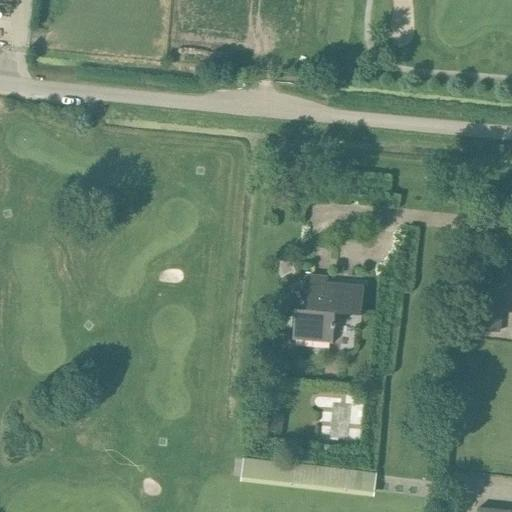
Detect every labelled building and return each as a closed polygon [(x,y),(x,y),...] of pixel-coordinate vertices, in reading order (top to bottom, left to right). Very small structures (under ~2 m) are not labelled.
[(490,252),(489,265),(502,265),(502,253),(490,252)] [(362,316),(365,285),(328,282),(328,275),(311,273),(307,310),(296,309),(293,340),(333,343),(335,313),(362,316)] [(505,284),(474,281),(470,329),(501,332),(505,284)] [(271,413),(269,432),(282,433),(284,415),(271,413)] [(281,486),(374,497),(374,493),(376,474),(244,458),(241,482),(281,486)]
